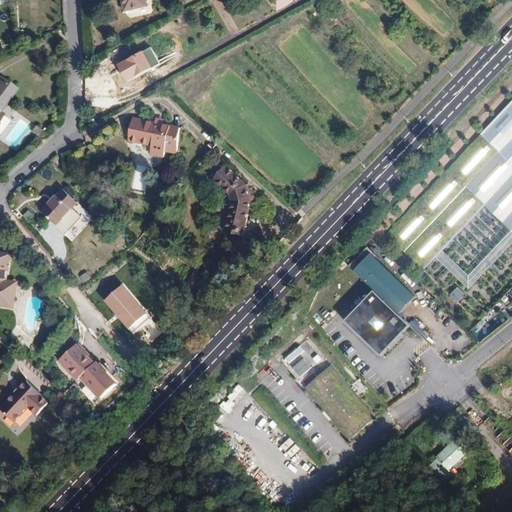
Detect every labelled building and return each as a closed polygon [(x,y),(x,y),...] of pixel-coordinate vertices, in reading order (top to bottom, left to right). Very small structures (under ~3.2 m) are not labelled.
[(136,12),(134,0),(115,0),(116,1),(113,2),(115,16),(136,12)] [(171,51),(164,40),(141,55),(137,50),(116,60),(126,81),(140,75),(138,72),(144,69),(147,74),(159,68),(155,61),(171,51)] [(0,122),(5,115),(0,111),(17,87),(3,77),(0,81),(0,122)] [(511,99),(480,134),(511,164),(511,99)] [(181,124),(136,115),(132,138),(155,143),(153,151),(168,154),(169,149),(176,150),(181,124)] [(511,164),(480,134),(384,234),(421,270),(484,205),(511,231),(511,164)] [(247,181),(227,162),(216,174),(232,190),(235,198),(228,229),(244,232),(253,198),(247,181)] [(67,188),(43,208),(57,224),(80,204),(67,188)] [(9,249),(0,247),(0,296),(11,299),(16,277),(4,274),(9,249)] [(416,295),(368,253),(352,271),(374,290),(399,315),(416,295)] [(449,295),(456,303),(464,295),(456,287),(449,295)] [(399,315),(374,290),(345,320),(381,355),(410,325),(399,315)] [(417,319),(411,322),(419,336),(424,332),(417,319)] [(292,340),(296,346),(307,339),(303,333),(292,340)] [(98,361),(78,342),(59,360),(79,379),(82,377),(98,361)] [(318,351),(313,353),(309,344),(286,354),(295,375),(323,363),(318,351)] [(118,381),(98,361),(82,377),(102,397),(118,381)] [(377,416),(331,365),(304,389),(349,438),(377,416)] [(13,423),(29,406),(39,415),(49,404),(25,381),(0,407),(0,410),(3,414),(13,423)] [(227,397),(236,404),(247,391),(238,384),(227,397)] [(448,438),(431,455),(433,456),(429,461),(437,469),(441,464),(443,466),(459,449),(448,438)]
